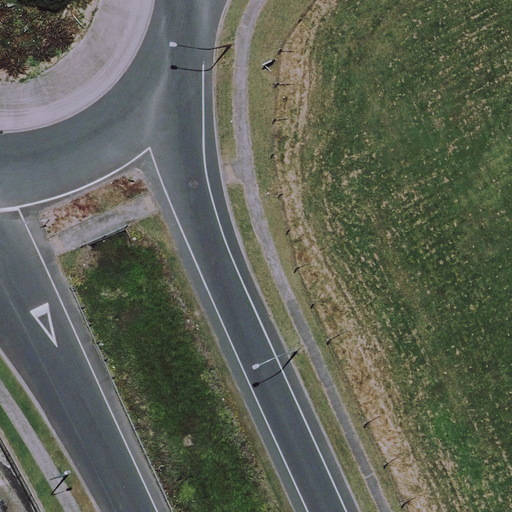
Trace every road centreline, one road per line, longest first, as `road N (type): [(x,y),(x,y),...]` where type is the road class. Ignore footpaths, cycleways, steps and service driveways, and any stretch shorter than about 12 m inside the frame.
road 1 (tertiary): [(160,108),(215,264),(328,511)]
road 2 (tertiary): [(128,511),(0,226)]
road 3 (tertiary): [(160,108),(84,165),(0,181)]
